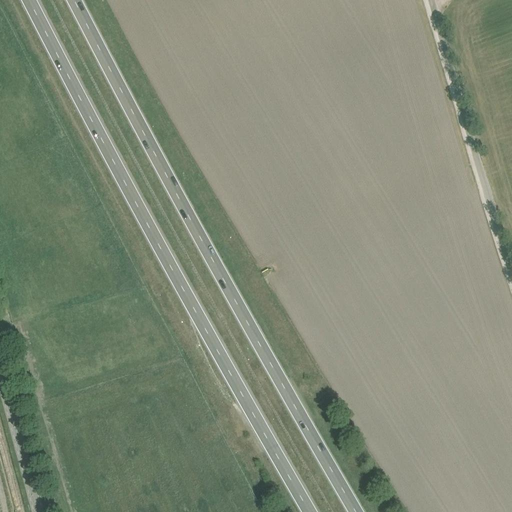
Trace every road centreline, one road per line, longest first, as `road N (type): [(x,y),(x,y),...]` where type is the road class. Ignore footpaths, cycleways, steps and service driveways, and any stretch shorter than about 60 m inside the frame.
road 1 (trunk): [(29,0),(310,511)]
road 2 (trunk): [(355,511),(77,0)]
road 3 (unclassified): [(511,271),(430,0)]
road 4 (tertiary): [(34,511),(0,381)]
